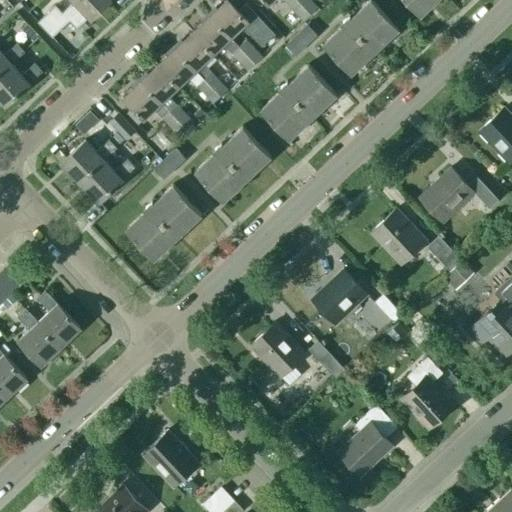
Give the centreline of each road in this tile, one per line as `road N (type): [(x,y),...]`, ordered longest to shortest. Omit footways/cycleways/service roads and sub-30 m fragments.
road 1 (tertiary): [(155,338),(511,5)]
road 2 (residential): [(322,511),(155,338)]
road 3 (residential): [(1,169),(171,8)]
road 4 (tertiary): [(0,485),(155,338)]
road 5 (unclassified): [(155,338),(30,201)]
road 6 (residential): [(390,511),(511,399)]
